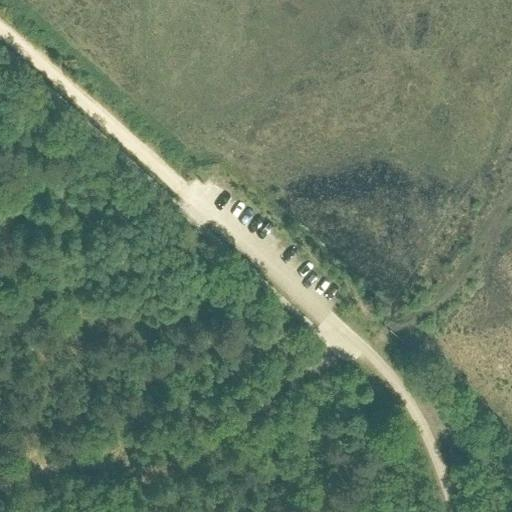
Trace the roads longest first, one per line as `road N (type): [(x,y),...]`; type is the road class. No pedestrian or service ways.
road 1 (track): [(0,493),(49,467),(90,462),(128,469),(192,454),(350,337)]
road 2 (track): [(183,187),(0,22)]
road 3 (unclassified): [(453,511),(414,408),(326,315)]
road 4 (track): [(414,408),(511,491)]
